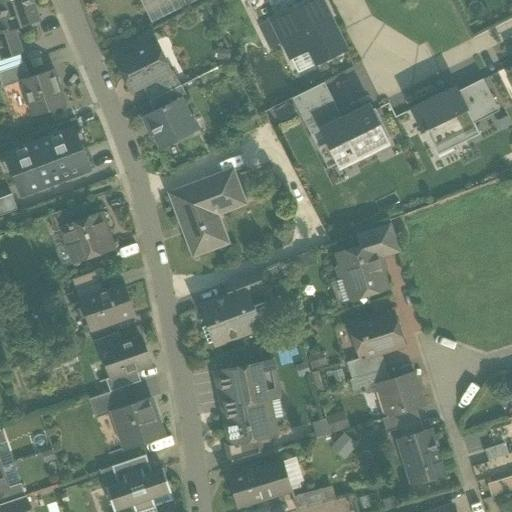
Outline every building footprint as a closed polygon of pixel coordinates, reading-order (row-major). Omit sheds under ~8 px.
[(30,0),(3,0),(0,1),(0,20),(4,31),(0,32),(0,59),(21,52),(14,29),(38,21),(30,0)] [(200,0),(140,0),(152,24),(200,0)] [(306,0),(270,18),(298,74),(346,50),(321,0),(306,0)] [(143,45),(133,50),(133,54),(116,62),(131,93),(142,87),(171,73),(170,72),(156,42),(147,47),(143,45)] [(21,52),(0,59),(0,72),(25,64),(21,52)] [(0,72),(0,81),(2,87),(20,81),(29,77),(25,64),(0,72)] [(29,77),(20,81),(33,117),(64,106),(54,79),(56,79),(53,69),(29,77)] [(171,73),(142,87),(149,102),(181,86),(173,70),(170,72),(171,73)] [(181,86),(149,102),(154,112),(181,99),(181,100),(187,97),(181,86)] [(455,87),(409,109),(428,149),(474,127),(455,87)] [(289,98),(268,107),(273,120),(295,112),(289,98)] [(154,112),(143,118),(148,129),(150,128),(161,148),(191,133),(185,120),(190,118),(181,100),(181,99),(154,112)] [(320,129),(340,170),(391,145),(371,104),(320,129)] [(73,130),(6,155),(22,196),(89,170),(73,130)] [(231,172),(171,195),(194,254),(225,242),(211,206),(240,195),(231,172)] [(11,195),(0,199),(0,216),(17,210),(11,195)] [(78,205),(48,216),(54,232),(61,229),(61,228),(84,220),(78,205)] [(84,220),(61,228),(61,229),(67,246),(71,245),(77,261),(113,249),(101,214),(84,220)] [(390,223),(367,230),(371,243),(372,243),(377,258),(399,251),(390,223)] [(371,243),(336,254),(339,264),(335,269),(338,277),(344,279),(345,282),(346,282),(351,295),(358,292),(363,297),(370,295),(371,291),(386,286),(377,258),(372,243),(371,243)] [(257,272),(223,284),(228,297),(247,290),(249,295),(264,289),(257,272)] [(98,285),(76,292),(80,302),(101,295),(98,285)] [(101,295),(80,302),(90,330),(133,315),(124,287),(101,295)] [(228,297),(199,308),(206,326),(202,328),(208,344),(213,343),(214,345),(261,328),(260,324),(267,316),(262,303),(253,307),(249,295),(247,290),(228,297)] [(393,314),(357,325),(361,338),(354,341),(359,359),(360,360),(381,353),(403,346),(393,314)] [(141,338),(108,349),(112,359),(104,361),(110,378),(111,379),(136,371),(150,366),(141,338)] [(381,353),(360,360),(359,359),(346,363),(351,380),(386,369),(381,353)] [(272,361),(215,372),(222,408),(225,410),(223,413),(224,418),(228,421),(229,420),(230,428),(229,429),(227,432),(229,443),(230,446),(260,440),(261,444),(268,442),(271,437),(269,426),(272,421),(268,400),(274,399),(278,393),(272,361)] [(386,369),(351,380),(355,392),(363,390),(363,392),(367,395),(379,391),(377,384),(389,381),(386,369)] [(136,371),(111,379),(110,378),(106,380),(110,392),(121,389),(140,382),(136,371)] [(389,381),(377,384),(379,391),(387,417),(416,409),(423,406),(412,373),(389,381)] [(110,392),(88,400),(95,419),(112,413),(111,412),(127,407),(121,389),(110,392)] [(127,407),(111,412),(112,413),(125,450),(163,436),(150,399),(127,407)] [(387,417),(382,419),(386,433),(399,429),(420,422),(416,409),(387,417)] [(310,419),(314,435),(346,427),(342,412),(310,419)] [(430,430),(423,432),(420,422),(399,429),(402,438),(397,440),(411,485),(421,482),(422,485),(435,481),(434,478),(444,475),(436,450),(437,449),(434,441),(430,430)] [(342,457),(354,444),(342,433),(330,446),(342,457)] [(260,440),(230,446),(229,443),(224,444),(229,466),(263,456),(261,444),(260,440)] [(485,459),(506,454),(503,442),(482,447),(485,459)] [(144,456),(113,467),(111,467),(117,484),(124,482),(122,476),(142,469),(144,475),(151,473),(145,455),(144,456)] [(282,464),(230,479),(238,507),(290,492),(282,464)] [(142,469),(122,476),(124,482),(117,484),(106,488),(113,511),(132,506),(134,511),(144,511),(155,508),(152,499),(171,493),(163,469),(151,473),(144,475),(142,469)] [(511,474),(485,480),(488,493),(511,487),(511,474)] [(7,490),(0,492),(0,504),(25,496),(21,484),(7,489),(7,490)] [(322,491),(293,499),(297,511),(326,503),(322,491)] [(0,505),(0,511),(27,511),(30,511),(25,497),(0,505)]
